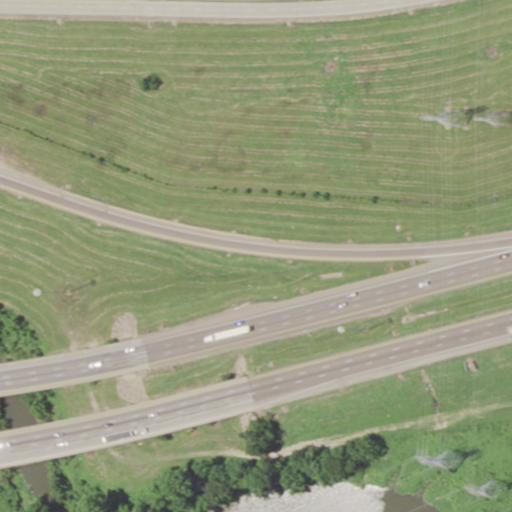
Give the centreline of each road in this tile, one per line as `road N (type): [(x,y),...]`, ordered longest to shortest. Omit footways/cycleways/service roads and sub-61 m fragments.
road 1 (motorway): [(511,245),(378,255),(250,247),(0,183)]
road 2 (motorway): [(0,7),(322,11),(414,0)]
road 3 (motorway): [(511,262),(151,357)]
road 4 (motorway): [(252,393),(511,327)]
road 5 (motorway): [(0,450),(252,393)]
road 6 (motorway): [(151,357),(0,385)]
